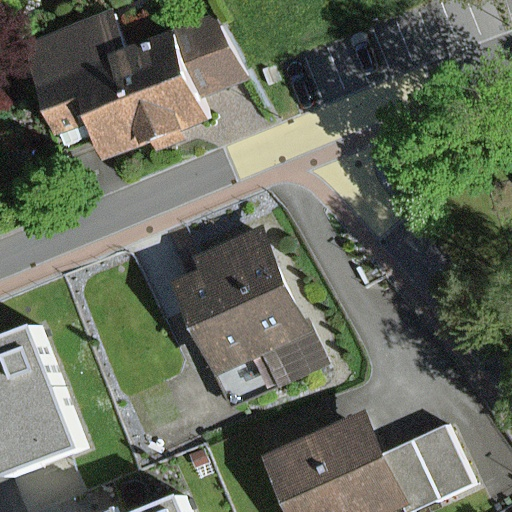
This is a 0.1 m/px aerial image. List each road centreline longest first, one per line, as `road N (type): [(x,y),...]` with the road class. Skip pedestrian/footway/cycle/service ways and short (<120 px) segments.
road 1 (residential): [(0,263),(324,127)]
road 2 (residential): [(324,127),(511,392)]
road 3 (residential): [(324,127),(511,50)]
